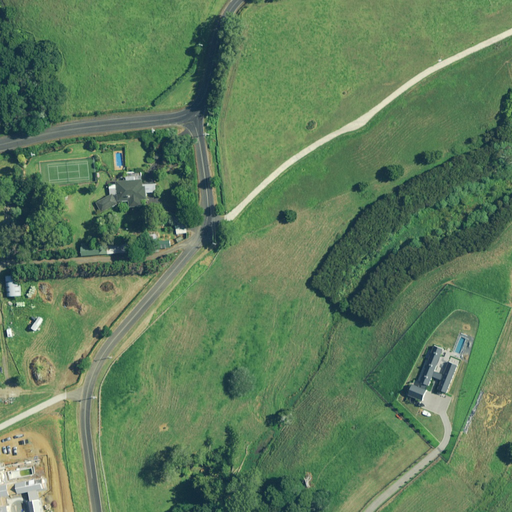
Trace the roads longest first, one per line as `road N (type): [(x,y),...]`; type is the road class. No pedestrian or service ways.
road 1 (unclassified): [(98,511),(82,410),(87,378),(110,334),(173,273),(204,229),(194,112)]
road 2 (unclassified): [(194,112),(0,144)]
road 3 (unclassified): [(237,0),(218,26),(194,112)]
